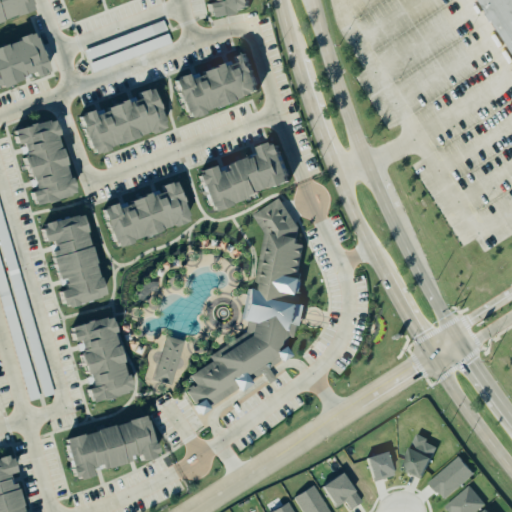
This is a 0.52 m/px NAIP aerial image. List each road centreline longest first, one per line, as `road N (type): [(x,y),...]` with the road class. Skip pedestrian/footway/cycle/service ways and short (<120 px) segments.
road 1 (residential): [(186,511),(454,339)]
road 2 (residential): [(178,468),(81,511),(22,418),(0,344)]
road 3 (residential): [(57,94),(93,178),(276,107)]
road 4 (residential): [(0,179),(60,388),(54,407),(22,418)]
road 5 (residential): [(312,376),(340,335),(344,293),(301,178)]
road 6 (residential): [(339,414),(312,376),(178,468)]
road 7 (residential): [(184,4),(59,50),(37,0)]
road 8 (secondary): [(365,160),(310,0)]
road 9 (secondary): [(454,339),(386,212)]
road 10 (residential): [(276,107),(250,29),(192,42)]
road 11 (secondary): [(429,356),(511,471)]
road 12 (residential): [(73,87),(192,42)]
road 13 (secondary): [(295,58),(334,172)]
